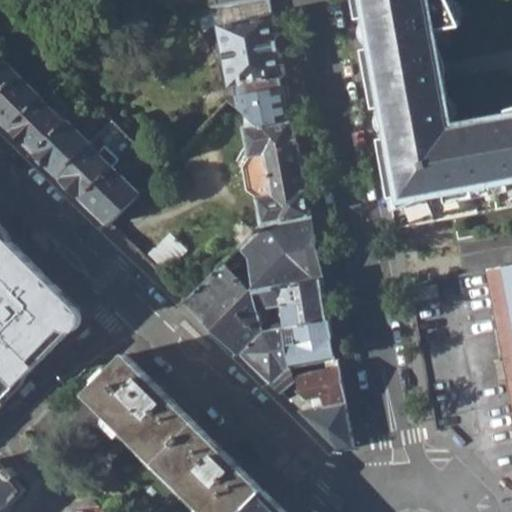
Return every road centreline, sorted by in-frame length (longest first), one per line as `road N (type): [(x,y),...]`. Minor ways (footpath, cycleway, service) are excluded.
road 1 (secondary): [(313,0),(391,416)]
road 2 (residential): [(344,511),(128,296)]
road 3 (residential): [(0,430),(128,296)]
road 4 (residential): [(128,296),(0,174)]
